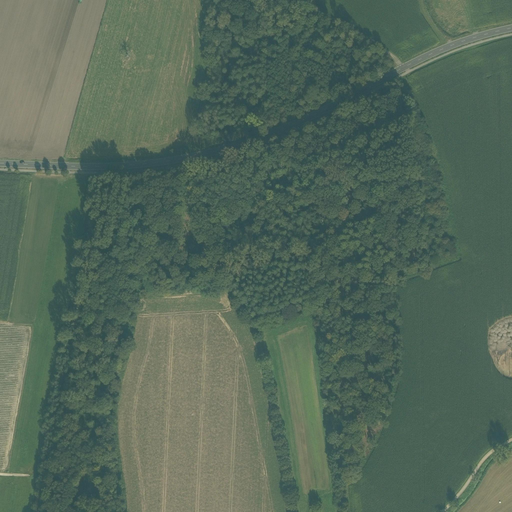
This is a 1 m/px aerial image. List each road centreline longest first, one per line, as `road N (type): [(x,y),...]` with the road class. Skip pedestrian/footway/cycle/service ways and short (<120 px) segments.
road 1 (tertiary): [(0,163),(115,166),(237,146),(402,68)]
road 2 (track): [(289,511),(251,337),(224,291)]
